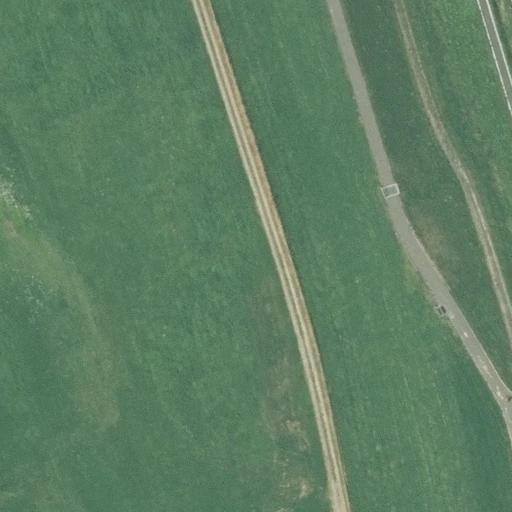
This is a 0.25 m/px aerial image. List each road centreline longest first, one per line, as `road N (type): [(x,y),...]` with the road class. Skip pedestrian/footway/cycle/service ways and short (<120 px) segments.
road 1 (track): [(195,0),(284,283),(336,511)]
road 2 (track): [(398,0),(511,340)]
